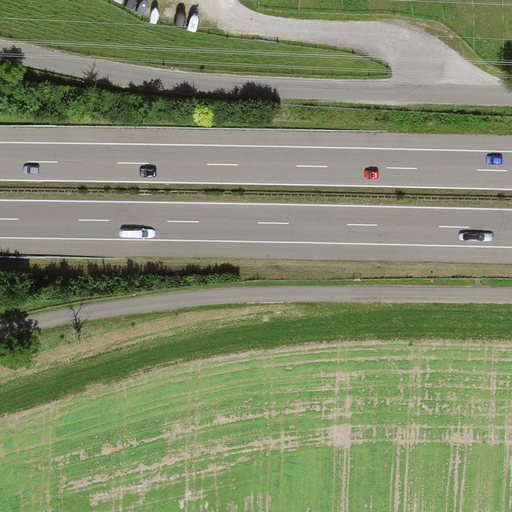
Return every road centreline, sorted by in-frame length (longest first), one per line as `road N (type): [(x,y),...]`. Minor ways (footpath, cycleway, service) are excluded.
road 1 (unclassified): [(511,97),(181,83),(0,47)]
road 2 (unclassified): [(0,331),(69,313),(243,295),(511,296)]
road 3 (motorway): [(511,171),(0,160)]
road 4 (motorway): [(0,219),(511,228)]
road 5 (track): [(207,0),(223,13),(428,43),(437,95)]
